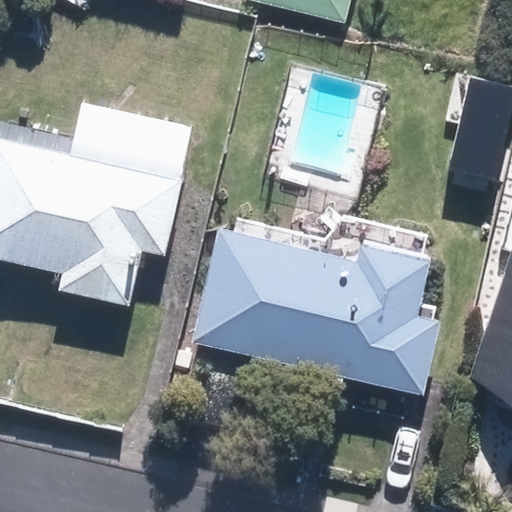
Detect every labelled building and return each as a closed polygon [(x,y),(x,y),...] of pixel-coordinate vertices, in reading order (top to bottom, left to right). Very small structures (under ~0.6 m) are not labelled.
[(335,0),(272,0),(332,15),(335,0)] [(511,125),(511,65),(490,59),(469,123),(509,136),(511,125)] [(373,88),(296,71),(277,162),(354,179),(373,88)] [(166,181),(0,143),(0,254),(63,269),(58,291),(119,305),(132,247),(151,251),(166,181)] [(350,261),(207,231),(185,335),(411,384),(425,319),(393,312),(404,261),(353,250),(350,261)] [(511,251),(472,377),(511,408),(511,251)]
